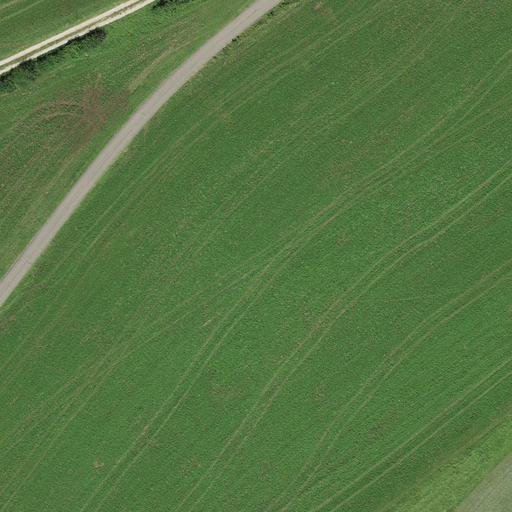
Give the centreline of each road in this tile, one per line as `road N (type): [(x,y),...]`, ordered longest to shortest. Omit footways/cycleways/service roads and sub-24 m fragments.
road 1 (track): [(0,293),(147,113),(213,44),(270,0)]
road 2 (track): [(0,68),(143,0)]
